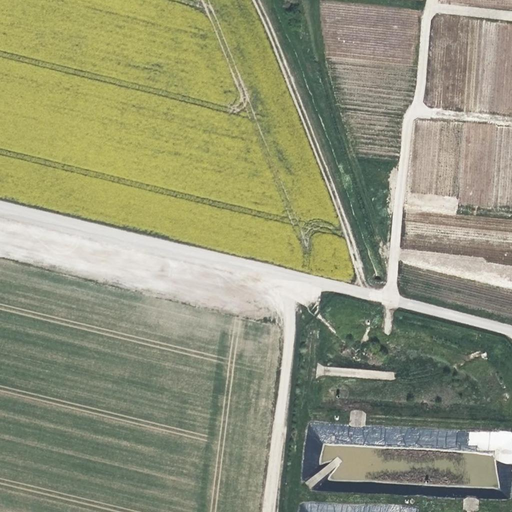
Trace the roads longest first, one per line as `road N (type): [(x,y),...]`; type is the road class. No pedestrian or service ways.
road 1 (unclassified): [(432,5),(422,22),(416,110),(406,115),(386,301)]
road 2 (unclassified): [(0,208),(282,276)]
road 3 (unclassified): [(278,427),(289,313),(282,276)]
road 4 (unclassified): [(386,301),(511,331)]
